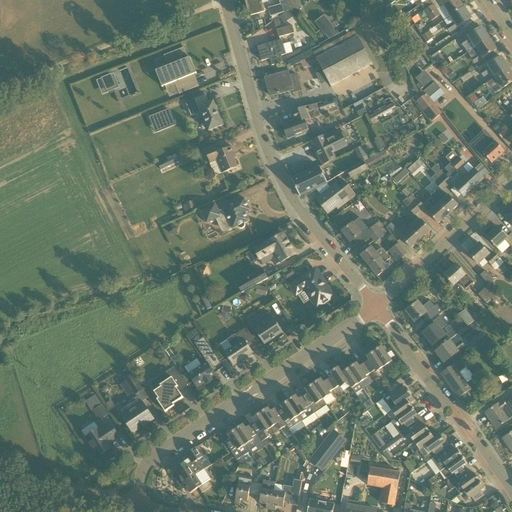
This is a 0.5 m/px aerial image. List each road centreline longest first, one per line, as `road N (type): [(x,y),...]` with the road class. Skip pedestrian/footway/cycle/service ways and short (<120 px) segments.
road 1 (residential): [(377,308),(296,206),(264,147),(225,0)]
road 2 (residential): [(134,506),(149,460),(377,308)]
road 3 (track): [(225,0),(0,86)]
road 4 (residential): [(511,492),(377,308)]
road 5 (residential): [(377,308),(511,185)]
road 6 (tertiary): [(134,506),(0,480)]
